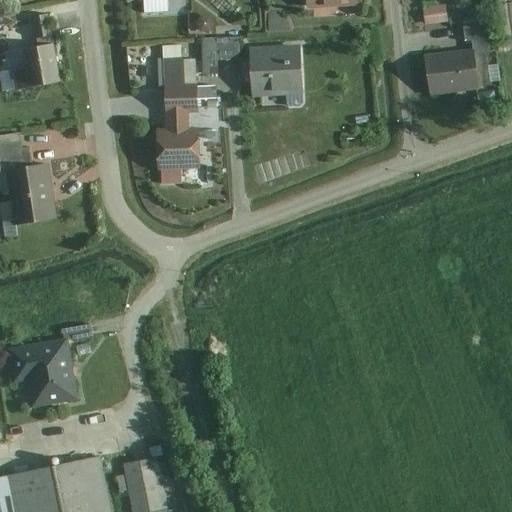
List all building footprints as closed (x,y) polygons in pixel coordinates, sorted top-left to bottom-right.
[(308,0),(310,12),(362,8),(361,0),(308,0)] [(447,8),(424,10),(425,28),(449,26),(447,8)] [(0,37),(20,35),(17,14),(0,16),(0,37)] [(34,42),(53,39),(51,16),(31,19),(34,42)] [(486,29),(464,31),(465,45),(470,44),(471,53),(475,53),(476,57),(488,56),(486,29)] [(247,83),(245,41),(202,43),(205,85),(247,83)] [(16,92),(63,83),(57,45),(29,50),(31,66),(13,70),(16,92)] [(305,109),(304,97),(301,48),(248,51),(251,100),(288,98),(289,110),(305,109)] [(201,172),(200,132),(194,132),(193,116),(200,116),(199,62),(185,63),(185,49),(165,50),(165,62),(160,62),(161,88),(166,88),(167,133),(156,133),(157,173),(163,172),(163,187),(182,186),(182,172),(201,172)] [(431,96),(478,92),(476,57),(475,53),(471,53),(427,57),(431,96)] [(0,172),(5,172),(35,168),(32,149),(25,150),(23,136),(0,139),(0,172)] [(56,220),(48,166),(35,168),(5,172),(9,203),(0,204),(0,211),(3,228),(56,220)] [(31,411),(77,403),(66,342),(5,352),(11,387),(26,384),(31,411)] [(168,511),(158,459),(123,466),(125,478),(118,479),(121,497),(129,495),(132,511),(168,511)] [(112,511),(101,460),(0,480),(0,511),(112,511)]
